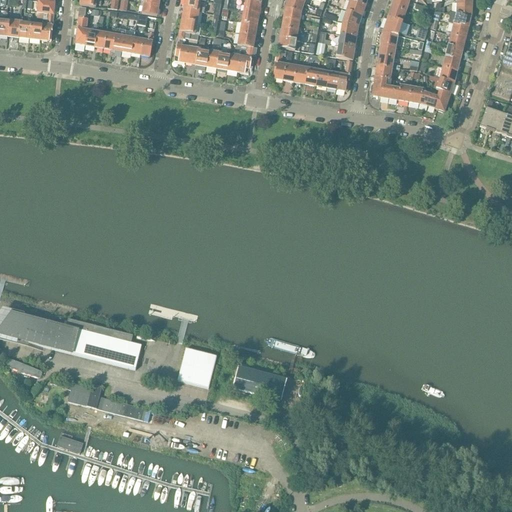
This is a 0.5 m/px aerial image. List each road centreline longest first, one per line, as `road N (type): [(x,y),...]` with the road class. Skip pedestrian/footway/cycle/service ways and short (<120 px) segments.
road 1 (residential): [(456,143),(498,0)]
road 2 (residential): [(354,118),(381,0)]
